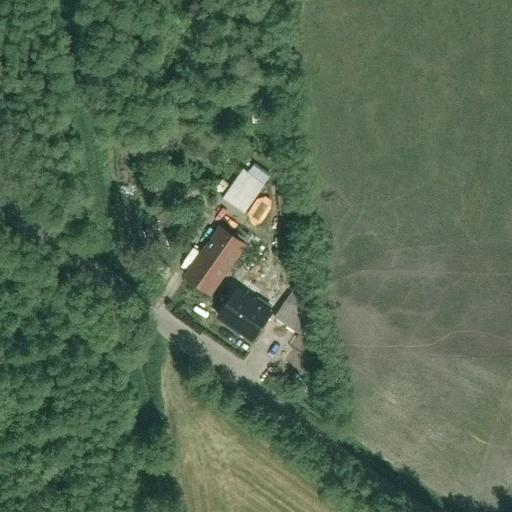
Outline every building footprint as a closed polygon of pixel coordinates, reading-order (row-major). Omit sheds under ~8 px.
[(242,174),(222,203),(244,218),(264,189),(242,174)] [(179,177),(156,207),(201,239),(223,209),(179,177)] [(215,228),(180,282),(210,302),(246,248),(215,228)] [(236,293),(215,319),(250,347),(271,320),(236,293)] [(287,295),(273,313),(290,326),(303,308),(287,295)]
